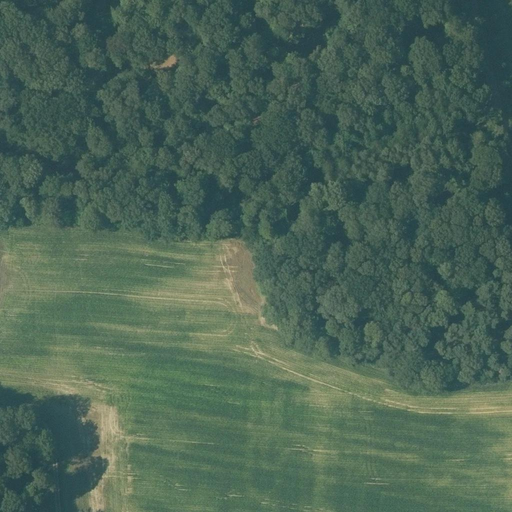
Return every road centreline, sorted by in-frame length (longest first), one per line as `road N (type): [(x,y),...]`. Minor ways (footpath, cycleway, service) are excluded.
road 1 (unclassified): [(511,151),(475,0)]
road 2 (track): [(0,411),(43,424),(52,440),(57,511)]
